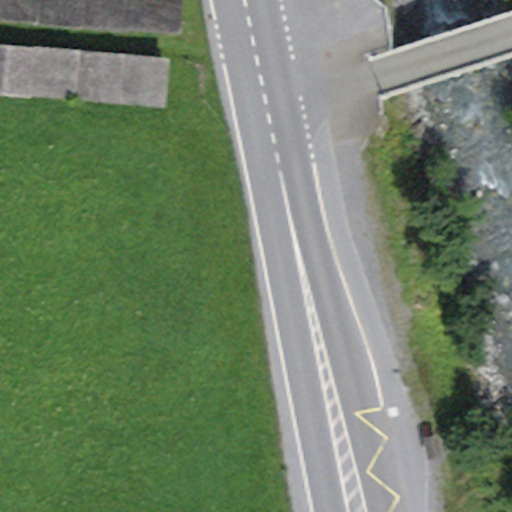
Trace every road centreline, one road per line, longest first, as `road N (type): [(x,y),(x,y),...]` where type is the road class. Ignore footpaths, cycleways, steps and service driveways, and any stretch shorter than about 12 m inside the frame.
road 1 (secondary): [(267,109),(356,511)]
road 2 (residential): [(511,34),(267,109)]
